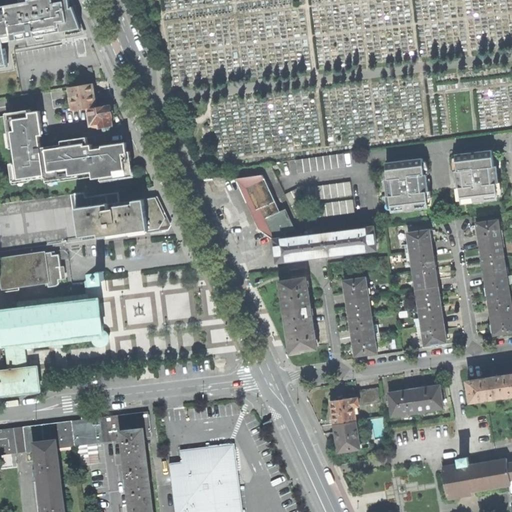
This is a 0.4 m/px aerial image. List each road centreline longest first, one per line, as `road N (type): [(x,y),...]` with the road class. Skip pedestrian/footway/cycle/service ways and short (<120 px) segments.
road 1 (secondary): [(90,0),(261,380)]
road 2 (secondary): [(276,378),(111,0)]
road 3 (residential): [(261,380),(0,413)]
road 4 (residential): [(472,353),(338,369)]
road 5 (residential): [(453,227),(472,353)]
road 6 (secondary): [(335,511),(285,402)]
